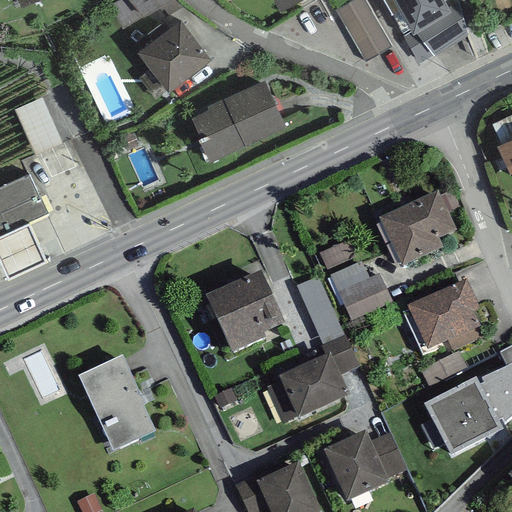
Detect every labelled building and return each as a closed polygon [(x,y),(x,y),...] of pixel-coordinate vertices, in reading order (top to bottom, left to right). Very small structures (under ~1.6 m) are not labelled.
[(167,0),(117,0),(110,4),(122,27),(167,0)] [(365,0),(350,0),(336,9),(365,61),(392,46),(365,0)] [(446,0),(394,0),(413,32),(406,36),(420,62),(466,33),(458,2),(450,6),(446,0)] [(180,17),(137,50),(168,91),(212,58),(180,17)] [(209,108),(190,117),(210,160),(285,126),(264,79),(208,105),(209,108)] [(62,142),(42,97),(14,109),(34,155),(62,142)] [(511,136),(497,143),(509,172),(511,170),(511,136)] [(30,172),(0,185),(0,233),(28,220),(48,211),(30,172)] [(439,194),(379,221),(400,269),(442,251),(438,240),(455,233),(439,194)] [(28,220),(0,233),(0,258),(9,276),(46,257),(28,220)] [(350,241),(318,256),(326,273),(358,258),(350,241)] [(360,263),(330,277),(337,294),(369,280),(360,263)] [(259,275),(205,300),(232,357),(265,342),(263,337),(284,327),(259,275)] [(379,275),(369,280),(337,294),(350,322),(392,303),(379,275)] [(466,281),(406,309),(408,313),(403,316),(422,356),(446,345),(449,353),(484,337),(472,313),(479,309),(466,281)] [(319,285),(303,294),(317,318),(333,309),(319,285)] [(329,357),(338,378),(360,368),(345,336),(324,346),(329,357)] [(338,378),(329,357),(278,380),(279,383),(266,389),(283,425),(295,419),(297,423),(348,399),(338,378)] [(122,359),(78,380),(113,453),(155,434),(142,408),(145,407),(141,397),(140,397),(122,359)] [(484,386),(479,388),(498,425),(502,421),(505,427),(511,419),(511,367),(481,382),(484,386)] [(476,381),(423,408),(451,460),(503,434),(498,425),(479,388),(476,381)] [(365,435),(322,455),(346,506),(387,487),(385,482),(406,472),(389,436),(369,445),(365,435)] [(256,486),(267,511),(319,511),(298,466),(256,486)] [(266,511),(267,511),(256,486),(253,479),(235,487),(246,511),(266,511)]
